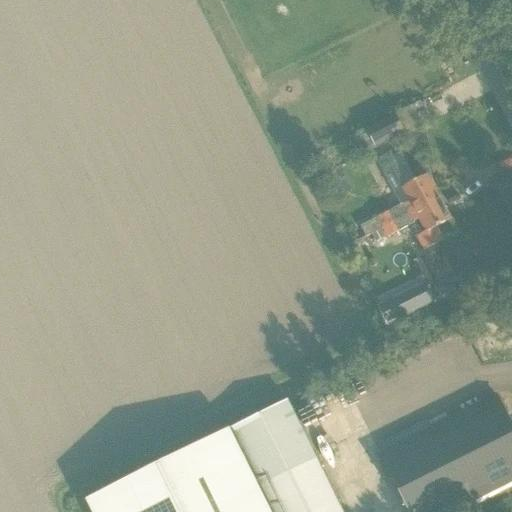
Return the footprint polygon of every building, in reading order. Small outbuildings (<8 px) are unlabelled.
[(361,154),(404,133),(405,134),(423,125),(413,106),(395,115),(367,129),(352,136),(361,154)] [(400,205),(361,226),(366,236),(382,228),(441,198),(428,175),(416,181),(399,148),(376,161),(400,205)] [(441,198),(382,228),(386,238),(413,224),(412,222),(418,220),(425,233),(415,238),(423,251),(444,240),(438,227),(452,220),(441,198)] [(380,232),(372,236),(375,242),(383,238),(380,232)] [(399,318),(436,300),(429,285),(391,302),(390,300),(377,306),(380,313),(382,312),(390,328),(402,322),(399,318)] [(511,427),(496,396),(379,454),(407,511),(460,511),(511,486),(511,427)] [(343,511),(288,401),(231,429),(231,430),(85,501),(90,511),(343,511)]
